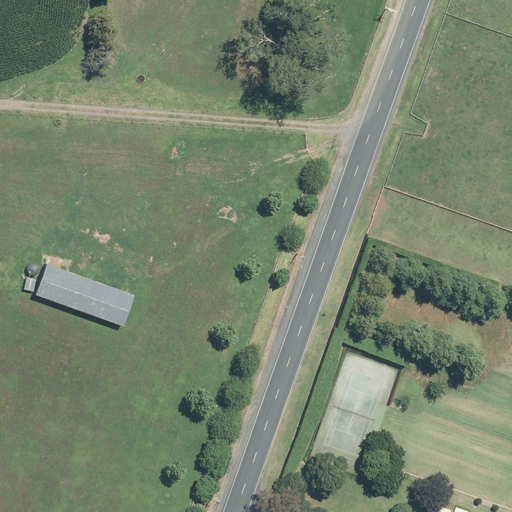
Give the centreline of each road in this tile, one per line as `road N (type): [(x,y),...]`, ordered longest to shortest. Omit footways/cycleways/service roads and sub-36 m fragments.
road 1 (unclassified): [(236,511),(417,0)]
road 2 (track): [(368,136),(0,106)]
